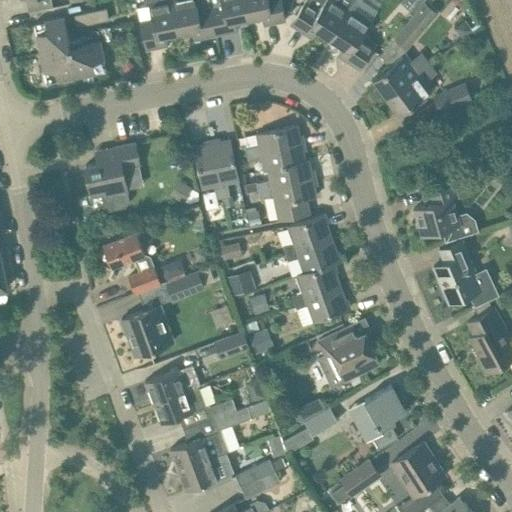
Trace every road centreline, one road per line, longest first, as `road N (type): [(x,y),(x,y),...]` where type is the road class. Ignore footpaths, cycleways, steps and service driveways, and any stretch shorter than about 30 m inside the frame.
road 1 (residential): [(6,126),(246,74),(288,80),(325,98),(347,128),(371,221),(429,363),(511,489)]
road 2 (residential): [(168,511),(79,290),(37,293)]
road 3 (residential): [(37,293),(6,126)]
road 4 (residential): [(134,511),(114,478),(63,454),(36,452)]
